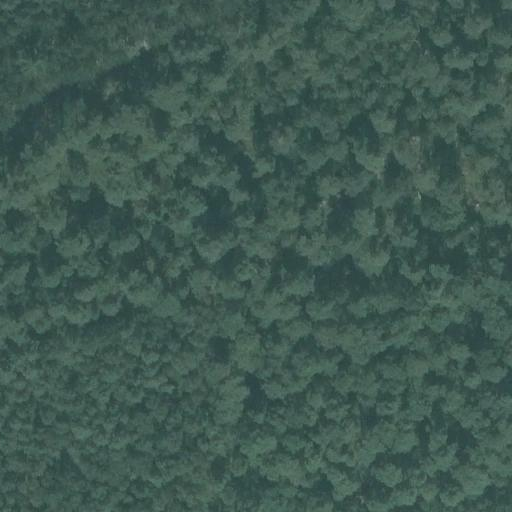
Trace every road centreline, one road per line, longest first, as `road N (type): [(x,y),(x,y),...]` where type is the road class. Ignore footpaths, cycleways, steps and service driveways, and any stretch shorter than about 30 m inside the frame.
road 1 (track): [(511,450),(251,511)]
road 2 (track): [(196,0),(0,92)]
